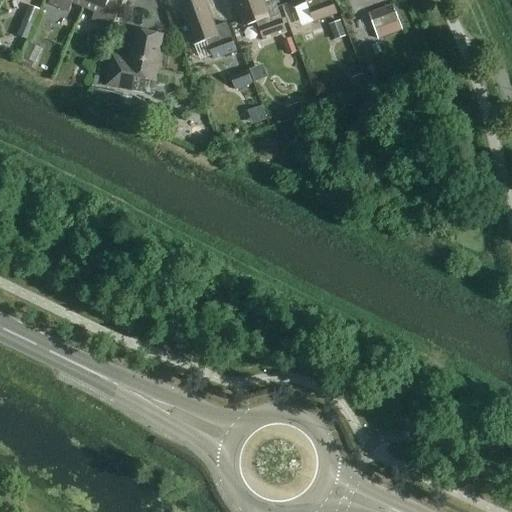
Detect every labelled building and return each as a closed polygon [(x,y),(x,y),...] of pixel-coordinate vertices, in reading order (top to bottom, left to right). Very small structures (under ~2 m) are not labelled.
[(72,4),(83,8),(86,0),(49,0),(48,4),(69,12),(72,4)] [(86,0),(83,8),(94,13),(91,22),(111,30),(121,6),(109,1),(109,0),(86,0)] [(215,27),(204,0),(203,0),(180,9),(194,45),(206,41),(213,59),(236,51),(226,23),(215,27)] [(276,5),(265,9),(261,0),(234,0),(244,26),(256,22),(263,41),(286,32),(276,5)] [(291,0),(294,8),(306,3),(313,22),(336,14),(331,0),(291,0)] [(33,26),(39,9),(27,5),(21,22),(33,26)] [(379,41),(404,32),(394,5),(369,14),(379,41)] [(346,36),(340,20),(329,24),(335,40),(346,36)] [(106,86),(122,90),(131,91),(134,78),(156,82),(165,36),(134,31),(128,58),(112,55),(106,86)] [(295,54),(290,40),(282,43),(288,57),(295,54)] [(373,56),(382,53),(378,43),(369,46),(373,56)] [(29,46),(22,60),(37,67),(44,53),(29,46)] [(236,91),(253,85),(248,71),(230,78),(236,91)] [(362,77),(353,81),(358,95),(367,91),(362,77)] [(92,90),(90,100),(102,106),(120,109),(122,96),(92,90)] [(385,123),(410,116),(406,103),(381,111),(385,123)] [(298,105),(286,109),(290,120),(302,116),(298,105)] [(145,125),(154,143),(171,135),(162,117),(145,125)]
